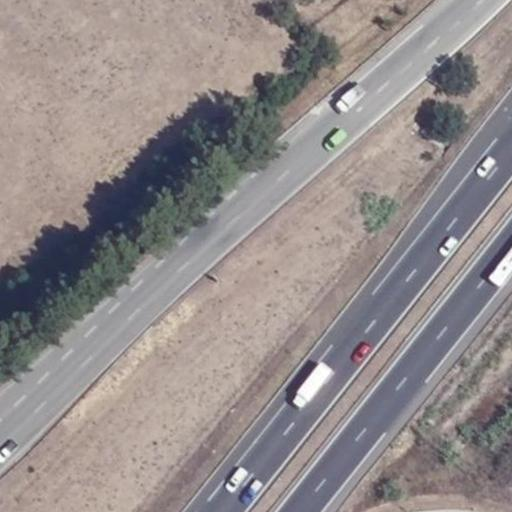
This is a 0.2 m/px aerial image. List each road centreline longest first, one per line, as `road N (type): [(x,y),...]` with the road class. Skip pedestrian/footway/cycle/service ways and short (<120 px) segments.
road 1 (motorway): [(511,148),(224,511)]
road 2 (motorway): [(480,0),(139,310)]
road 3 (motorway): [(299,511),(511,245)]
road 4 (motorway): [(139,310),(0,448)]
road 5 (motorway): [(139,310),(0,411)]
